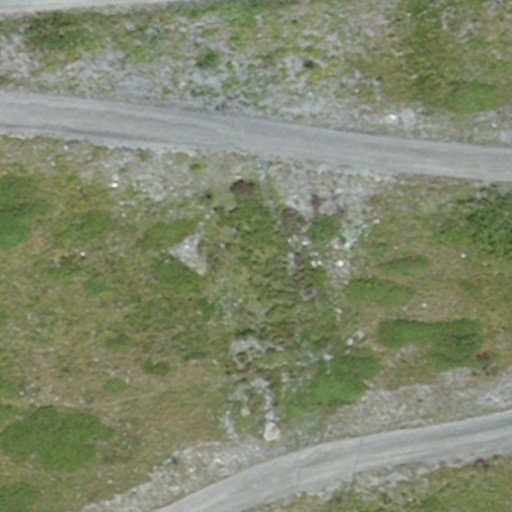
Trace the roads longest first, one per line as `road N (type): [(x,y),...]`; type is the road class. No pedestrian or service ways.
road 1 (track): [(0,115),(54,115),(328,157),(511,160)]
road 2 (track): [(511,423),(268,483),(195,511)]
